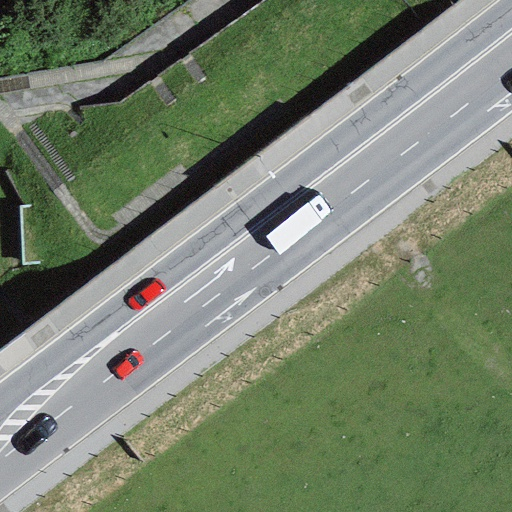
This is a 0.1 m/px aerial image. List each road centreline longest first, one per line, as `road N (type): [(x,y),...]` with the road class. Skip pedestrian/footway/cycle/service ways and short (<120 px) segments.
road 1 (secondary): [(0,451),(511,50)]
road 2 (track): [(511,369),(372,227)]
